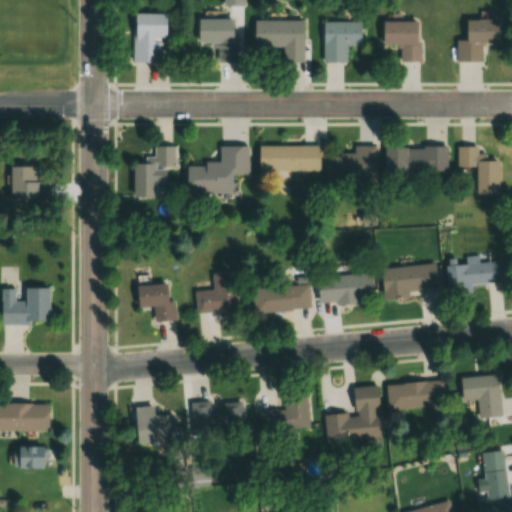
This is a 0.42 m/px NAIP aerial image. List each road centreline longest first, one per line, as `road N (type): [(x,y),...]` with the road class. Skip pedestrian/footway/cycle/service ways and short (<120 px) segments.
road 1 (residential): [(511,330),(165,363),(0,365)]
road 2 (tertiary): [(94,511),(93,0)]
road 3 (residential): [(93,106),(511,105)]
